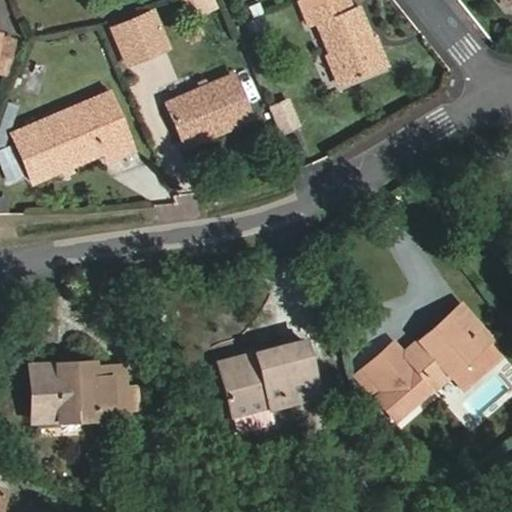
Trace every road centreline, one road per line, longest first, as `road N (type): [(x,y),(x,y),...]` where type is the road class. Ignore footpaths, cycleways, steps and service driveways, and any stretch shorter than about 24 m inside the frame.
road 1 (residential): [(0,271),(297,205),(503,92)]
road 2 (residential): [(503,92),(426,0)]
